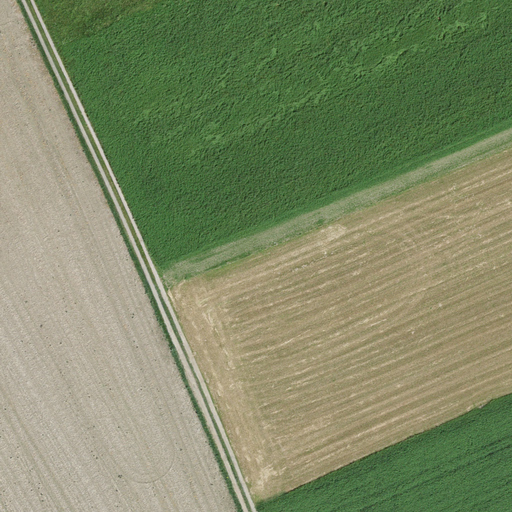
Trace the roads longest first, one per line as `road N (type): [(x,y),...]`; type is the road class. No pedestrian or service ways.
road 1 (track): [(250,511),(31,0)]
road 2 (track): [(155,287),(511,135)]
